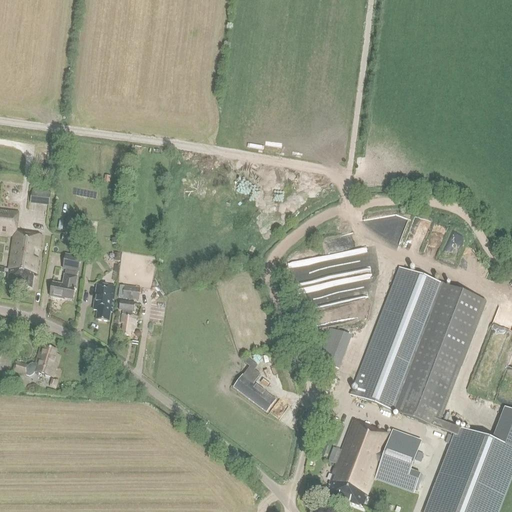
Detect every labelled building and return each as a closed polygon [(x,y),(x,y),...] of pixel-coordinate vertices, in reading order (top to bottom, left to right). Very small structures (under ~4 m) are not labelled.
[(0,235),(2,235),(2,230),(6,230),(6,236),(14,237),(12,249),(14,249),(11,268),(9,268),(9,270),(5,269),(0,268),(0,273),(4,274),(4,273),(8,274),(7,281),(23,283),(22,288),(32,290),(34,277),(36,278),(38,261),(33,260),(34,250),(40,250),(42,236),(16,232),(19,213),(0,210),(0,235)] [(84,234),(86,221),(66,218),(64,231),(84,234)] [(62,299),(64,298),(73,299),(74,292),(75,292),(75,291),(74,291),(75,286),(77,277),(76,277),(77,272),(80,258),(65,255),(62,269),(65,270),(64,275),(62,285),(52,283),(50,297),(62,299)] [(352,392),(350,396),(456,437),(426,511),(497,511),(511,474),(511,449),(491,442),(440,422),(486,302),(400,269),(354,386),(359,388),(357,394),(352,392)] [(96,320),(109,322),(110,312),(112,312),(115,287),(96,284),(93,310),(97,311),(96,320)] [(118,298),(138,301),(140,289),(120,286),(118,298)] [(303,307),(321,306),(320,288),(302,289),(303,307)] [(118,310),(122,311),(120,323),(122,324),(121,335),(130,336),(130,332),(133,332),(135,316),(131,316),(132,312),(133,312),(134,303),(119,301),(118,310)] [(317,365),(338,371),(349,336),(328,329),(317,365)] [(54,378),(59,356),(55,355),(56,351),(40,347),(36,365),(32,364),(29,366),(29,368),(16,364),(13,373),(27,376),(30,377),(34,375),(34,373),(54,378)] [(233,388),(267,413),(276,401),(254,384),(260,375),(255,371),(258,367),(248,360),(245,364),(250,368),(243,376),(233,388)] [(330,487),(327,495),(362,509),(379,467),(380,468),(376,479),(414,493),(421,476),(410,472),(417,453),(389,443),(385,454),(384,454),(390,436),(353,422),(332,475),(334,476),(331,483),(332,483),(330,487)] [(319,443),(315,454),(324,457),(328,445),(319,443)]
